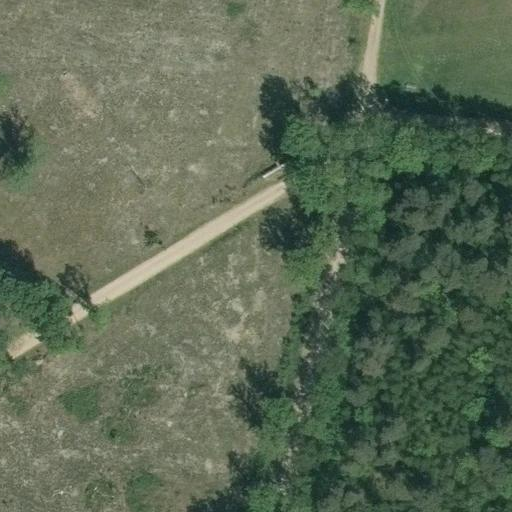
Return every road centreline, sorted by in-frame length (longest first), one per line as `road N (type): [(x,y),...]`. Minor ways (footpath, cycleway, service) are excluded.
road 1 (track): [(362,135),(0,360)]
road 2 (track): [(362,135),(276,511)]
road 3 (track): [(511,133),(413,123),(362,135)]
road 4 (track): [(362,135),(378,0)]
